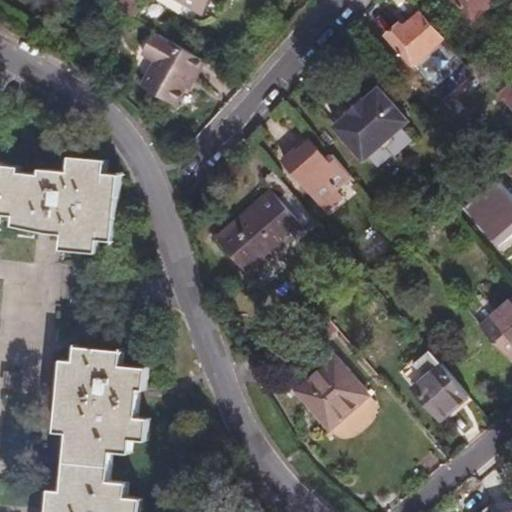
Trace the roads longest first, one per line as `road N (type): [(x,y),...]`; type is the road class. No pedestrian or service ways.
road 1 (residential): [(0,53),(62,89),(109,131),(133,169),(232,425),(302,511)]
road 2 (residential): [(179,172),(330,0)]
road 3 (residential): [(409,511),(511,424)]
